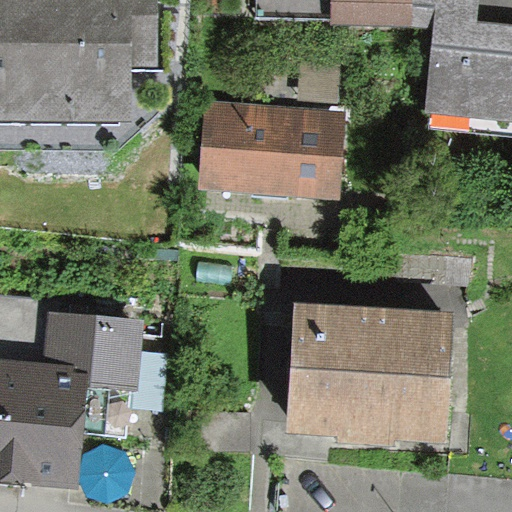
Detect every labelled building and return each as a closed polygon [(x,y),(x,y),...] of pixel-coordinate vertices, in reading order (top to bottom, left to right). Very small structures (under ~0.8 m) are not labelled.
[(159,69),(159,0),(0,0),(0,119),(131,121),(131,69),(159,69)] [(477,0),(331,0),(330,20),(434,26),(429,112),(511,117),(511,23),(492,23),(477,22),(477,0)] [(346,110),(205,100),(199,187),(271,192),(340,197),(346,110)] [(0,357),(32,361),(39,300),(0,295),(0,357)] [(445,440),(451,309),(293,302),(287,433),(445,440)] [(0,357),(0,476),(74,483),(78,433),(127,437),(129,409),(131,389),(140,389),(143,353),(145,322),(48,314),(44,362),(32,361),(0,357)] [(170,355),(143,353),(140,389),(131,389),(129,409),(166,412),(170,355)]
